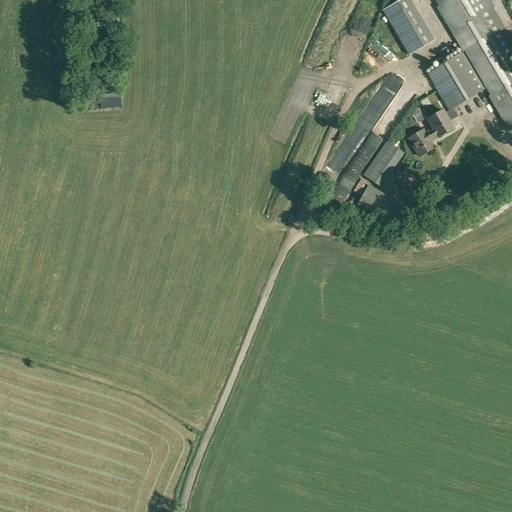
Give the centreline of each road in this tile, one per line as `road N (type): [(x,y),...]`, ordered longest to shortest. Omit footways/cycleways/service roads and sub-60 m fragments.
road 1 (unclassified): [(182,511),(202,447),(296,237)]
road 2 (track): [(296,237),(404,241),(444,230),(511,179)]
road 3 (unknown): [(404,241),(471,106)]
